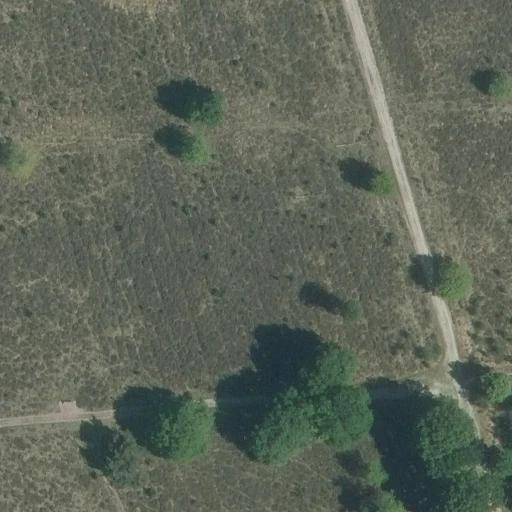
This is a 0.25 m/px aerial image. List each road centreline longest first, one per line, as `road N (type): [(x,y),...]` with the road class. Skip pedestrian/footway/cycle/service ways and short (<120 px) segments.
road 1 (track): [(456,379),(345,0)]
road 2 (track): [(124,412),(357,395),(456,379)]
road 3 (track): [(498,511),(456,379)]
road 4 (track): [(0,421),(124,412)]
